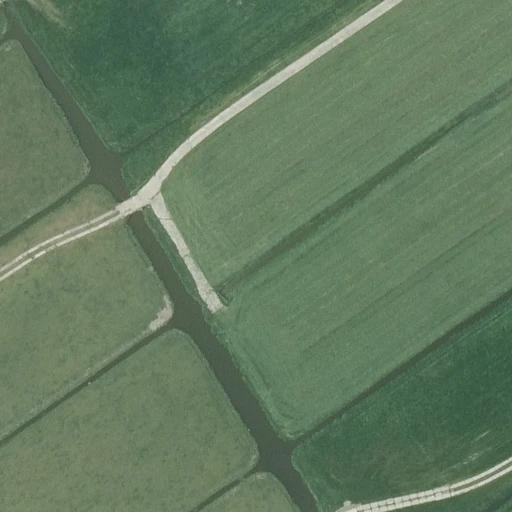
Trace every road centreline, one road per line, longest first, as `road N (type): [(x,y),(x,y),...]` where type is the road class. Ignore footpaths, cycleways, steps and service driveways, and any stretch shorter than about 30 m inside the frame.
road 1 (track): [(146,189),(194,139),(394,0)]
road 2 (track): [(0,273),(137,202),(146,189),(216,311)]
road 3 (track): [(357,511),(473,484),(511,461)]
